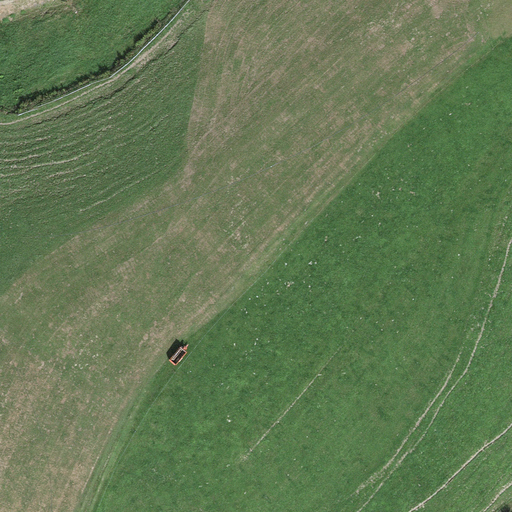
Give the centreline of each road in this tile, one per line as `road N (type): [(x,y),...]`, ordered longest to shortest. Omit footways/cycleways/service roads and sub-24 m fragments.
road 1 (track): [(87,511),(125,422),(160,371),(412,112),(511,30)]
road 2 (track): [(201,0),(104,85),(37,114),(0,120)]
